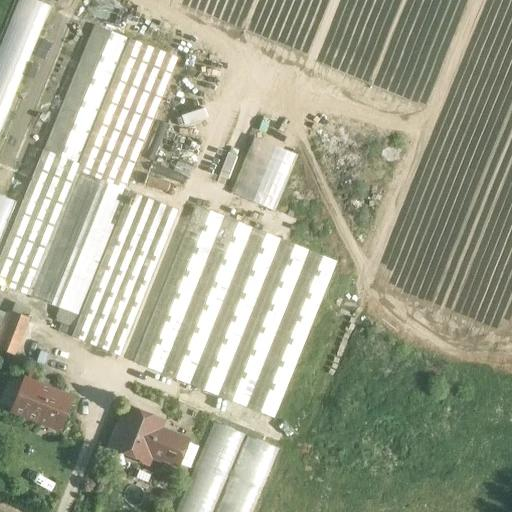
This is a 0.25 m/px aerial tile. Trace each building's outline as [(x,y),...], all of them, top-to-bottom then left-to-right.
[(31,0),(18,0),(0,47),(0,133),(50,8),(31,0)] [(57,11),(0,152),(0,168),(27,180),(89,24),(57,11)] [(94,25),(44,147),(0,256),(0,284),(80,316),(72,337),(120,357),(179,211),(125,189),(178,59),(94,25)] [(233,195),(279,209),(297,152),(251,138),(233,195)] [(340,261),(195,201),(135,361),(279,416),(340,261)] [(30,309),(15,304),(12,312),(27,318),(30,309)] [(12,312),(8,310),(0,330),(0,346),(14,352),(27,318),(12,312)] [(71,399),(25,380),(12,411),(59,430),(71,399)] [(161,421),(128,407),(120,426),(118,426),(110,448),(135,458),(134,459),(146,464),(150,453),(162,458),(171,436),(162,432),(159,434),(156,427),(159,425),(161,421)] [(251,511),(279,447),(217,421),(179,511),(251,511)] [(187,442),(171,436),(162,458),(178,464),(187,442)]
